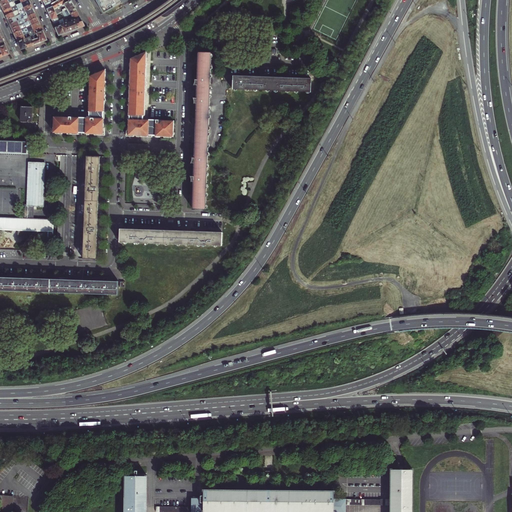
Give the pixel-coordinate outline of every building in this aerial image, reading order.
[(15,0),(2,6),(3,9),(4,11),(17,5),(15,0)] [(59,7),(60,6),(70,0),(57,0),(54,2),(52,4),(54,9),(59,7)] [(62,12),(74,5),(72,3),(70,0),(60,6),(63,10),(61,11),(62,12)] [(96,0),(105,14),(114,9),(113,7),(121,3),(119,0),(96,0)] [(51,2),(45,5),(48,10),(50,14),(55,12),(54,9),(52,4),(51,2)] [(26,12),(33,8),(33,7),(31,4),(24,7),(20,9),(19,9),(21,14),(22,13),(21,11),(25,10),(26,12)] [(17,5),(4,11),(5,14),(6,15),(19,9),(17,5)] [(67,16),(71,14),(73,13),(77,10),(75,8),(74,5),(62,12),(65,18),(67,16)] [(35,12),(33,8),(26,12),(22,13),(21,14),(22,16),(23,18),(24,18),(35,13),(35,12)] [(19,9),(6,15),(8,19),(8,20),(16,16),(15,14),(18,12),(19,15),(21,14),(19,9)] [(55,12),(50,14),(52,20),(54,24),(58,22),(60,21),(59,21),(57,15),(55,12)] [(25,23),(37,17),(37,16),(35,13),(24,18),(25,21),(24,21),(25,23)] [(82,21),(80,16),(77,18),(73,13),(71,14),(73,20),(74,19),(76,24),(77,24),(79,28),(83,27),(85,26),(82,21)] [(9,23),(10,24),(23,18),(22,16),(21,14),(19,15),(16,16),(8,20),(9,23)] [(72,25),(75,30),(77,29),(79,28),(77,24),(76,24),(74,19),(73,20),(71,14),(67,16),(69,21),(72,26),(72,25)] [(65,18),(63,19),(65,23),(67,27),(68,27),(70,32),(72,31),(75,30),(72,25),(72,26),(69,21),(67,16),(65,18)] [(25,23),(27,27),(39,22),(39,21),(37,17),(25,23)] [(12,29),(20,25),(19,23),(22,22),(23,24),(25,23),(24,21),(23,18),(10,24),(11,27),(12,29)] [(60,23),(61,25),(65,33),(67,33),(70,32),(68,27),(67,27),(65,23),(63,19),(59,21),(60,21),(60,23)] [(29,32),(41,26),(41,25),(39,22),(27,27),(29,32)] [(13,31),(14,33),(27,27),(25,23),(23,24),(20,25),(12,29),(13,31)] [(65,33),(61,25),(56,28),(57,31),(59,36),(65,33)] [(31,36),(34,35),(35,34),(37,33),(43,31),(43,29),(41,26),(29,32),(31,36)] [(27,27),(14,33),(16,37),(24,34),(27,32),(29,32),(27,27)] [(37,33),(39,38),(41,42),(44,41),(48,40),(43,31),(37,33)] [(41,42),(39,38),(36,39),(35,37),(34,35),(31,36),(35,45),(38,43),(41,42)] [(35,45),(31,36),(29,37),(27,38),(29,42),(26,43),(28,47),(31,46),(35,45)] [(26,39),(18,42),(21,50),(24,49),(28,47),(26,43),(29,42),(27,38),(26,39)] [(10,54),(6,44),(0,47),(0,52),(2,52),(4,56),(7,55),(10,54)] [(136,56),(131,59),(131,62),(131,63),(130,63),(129,65),(129,66),(131,66),(131,69),(130,69),(130,72),(130,75),(131,75),(131,79),(129,79),(129,81),(129,82),(131,82),(129,85),(131,86),(131,90),(130,90),(130,92),(130,94),(130,98),(128,98),(128,100),(128,101),(130,101),(128,104),(130,105),(130,110),(130,113),(128,113),(128,119),(129,119),(129,121),(129,128),(127,128),(127,136),(134,136),(134,135),(135,135),(137,135),(136,136),(152,137),(152,135),(154,135),(156,135),(163,135),(164,135),(164,137),(172,137),(172,136),(174,136),(174,134),(175,134),(175,132),(174,132),(174,120),(159,120),(159,119),(157,119),(157,120),(149,120),(149,119),(148,119),(143,119),(143,114),(146,114),(146,108),(144,108),(144,93),(145,89),(146,89),(146,87),(144,87),(144,85),(146,85),(147,77),(145,77),(145,75),(147,75),(147,73),(145,73),(145,72),(146,72),(146,66),(146,65),(147,65),(147,63),(146,63),(146,62),(147,62),(147,60),(146,60),(146,52),(139,55),(136,54),(136,56)] [(199,209),(206,209),(206,208),(208,153),(211,64),(211,54),(212,54),(212,53),(198,52),(198,53),(198,56),(198,60),(197,78),(197,94),(196,111),(196,126),(195,144),(195,158),(194,175),(194,189),(193,200),(193,208),(192,208),(199,209)] [(106,74),(106,70),(99,72),(98,72),(96,72),(96,74),(91,76),(90,81),(89,81),(89,84),(90,84),(90,96),(89,96),(89,100),(90,100),(90,118),(87,118),(87,119),(72,118),(72,117),(70,117),(70,119),(66,119),(66,118),(55,118),(55,126),(54,129),(53,129),(53,131),(54,131),(54,132),(57,133),(57,134),(63,134),(63,133),(64,133),(64,132),(66,132),(68,132),(68,134),(83,134),(83,133),(85,133),(88,133),(88,135),(90,135),(90,133),(95,133),(95,135),(105,135),(105,128),(104,127),(104,125),(104,118),(105,118),(105,113),(105,111),(104,111),(104,100),(106,99),(105,98),(105,96),(106,96),(106,95),(105,95),(105,91),(105,87),(107,85),(106,84),(105,83),(107,83),(107,81),(105,81),(106,74)] [(234,75),(233,75),(233,89),(310,91),(310,92),(311,92),(312,78),(311,78),(311,79),(300,78),(282,78),(264,77),(246,77),(234,76),(234,75)] [(33,107),(22,106),(21,121),(32,122),(33,107)] [(28,154),(28,142),(6,141),(0,141),(0,152),(5,153),(28,154)] [(97,258),(96,258),(97,247),(97,228),(98,219),(99,219),(100,211),(98,211),(98,208),(99,188),(99,179),(101,179),(101,171),(99,171),(99,168),(100,157),(100,156),(87,156),(87,157),(83,258),(97,259),(97,258)] [(28,206),(34,206),(44,207),(45,162),(29,162),(28,204),(28,206)] [(34,219),(34,206),(28,206),(28,204),(26,204),(25,218),(34,219)] [(54,219),(34,219),(25,218),(0,217),(0,229),(18,230),(49,231),(49,237),(53,238),(54,219)] [(121,228),(120,228),(120,242),(124,242),(125,243),(126,244),(126,243),(127,243),(128,243),(128,242),(136,242),(136,243),(137,244),(138,244),(139,243),(140,242),(144,243),(145,243),(145,244),(146,244),(147,244),(148,244),(148,243),(156,243),(157,244),(158,245),(159,245),(159,244),(160,244),(160,243),(165,243),(165,244),(166,245),(167,245),(168,245),(168,244),(169,244),(169,243),(177,244),(178,245),(179,245),(180,245),(181,244),(186,244),(186,245),(187,245),(187,246),(188,246),(189,245),(190,244),(198,244),(198,245),(198,246),(199,246),(200,246),(201,246),(201,245),(202,245),(203,245),(203,246),(204,246),(205,246),(206,246),(206,245),(207,245),(215,245),(215,246),(216,246),(217,247),(218,246),(219,246),(219,245),(223,245),(223,246),(224,232),(223,232),(223,233),(214,232),(209,232),(201,232),(186,231),(183,231),(177,231),(170,231),(148,230),(144,230),(136,230),(132,229),(121,229),(121,228)] [(0,290),(117,294),(117,295),(118,295),(118,281),(117,281),(117,282),(106,281),(79,280),(58,280),(34,279),(11,278),(0,277),(0,290)] [(413,511),(414,470),(391,470),(390,511),(413,511)] [(125,475),(124,511),(147,511),(147,507),(147,475),(146,475),(146,476),(126,476),(126,475),(125,475)] [(192,507),(192,511),(203,511),(210,511),(345,511),(345,504),(346,500),(334,500),(334,492),(205,490),(205,497),(202,497),(202,499),(192,499),(192,507)] [(0,511),(13,511),(13,496),(1,495),(0,511)]
